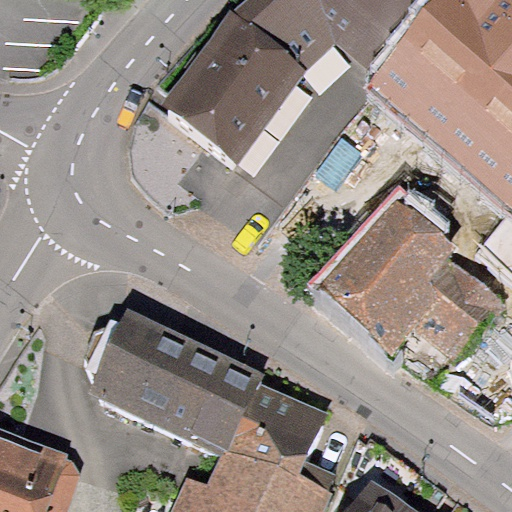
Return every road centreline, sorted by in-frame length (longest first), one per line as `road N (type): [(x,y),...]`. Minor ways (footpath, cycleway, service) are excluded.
road 1 (tertiary): [(74,184),(120,232),(489,478)]
road 2 (tertiary): [(74,184),(85,128),(125,70),(204,0)]
road 3 (residential): [(0,304),(74,184)]
